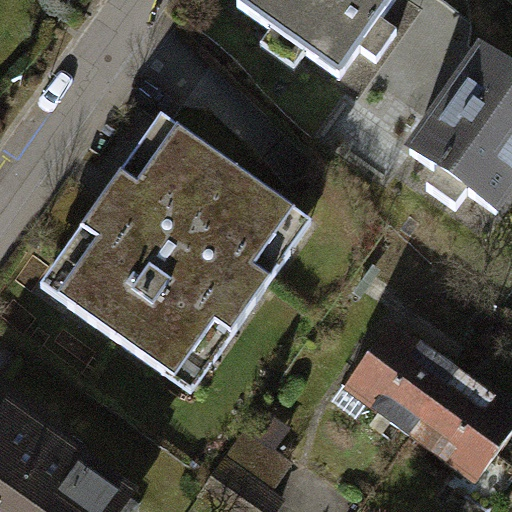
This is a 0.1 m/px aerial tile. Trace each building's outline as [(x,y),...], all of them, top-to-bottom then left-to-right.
[(381,0),(248,0),(239,13),(335,87),(395,10),(381,0)] [(511,189),(511,86),(472,62),(401,179),(487,231),(511,189)] [(315,233),(164,132),(49,303),(200,404),(315,233)] [(511,421),(383,327),(338,389),(404,437),(466,483),(457,495),(468,502),(479,511),(493,492),(510,470),(488,454),(502,436),(511,421)] [(18,415),(0,435),(0,511),(94,511),(109,495),(18,415)] [(190,494),(215,511),(264,511),(272,502),(259,493),(270,477),(280,464),(235,431),(190,494)]
